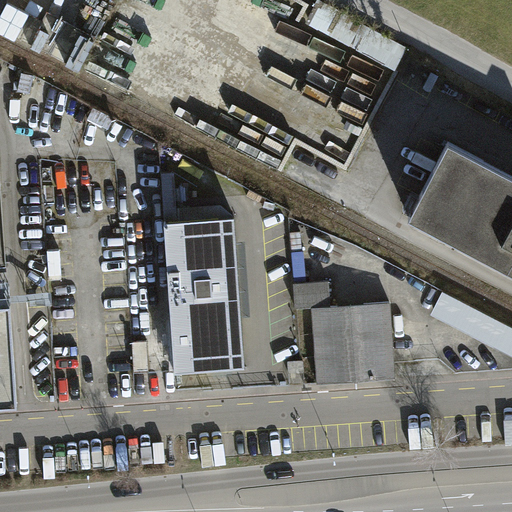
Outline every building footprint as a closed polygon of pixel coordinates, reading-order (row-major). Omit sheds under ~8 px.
[(44,19),(7,0),(0,14),(0,30),(81,71),(99,37),(48,11),(44,19)] [(405,49),(318,2),(309,19),(396,66),(405,49)] [(511,176),(448,143),(409,217),(511,271),(511,176)] [(234,216),(164,221),(175,370),(244,365),(238,283),(234,216)] [(296,308),(313,306),(318,383),(396,377),(390,302),(330,305),(329,281),(294,283),(296,308)] [(431,313),(511,355),(511,329),(442,293),(431,313)] [(0,405),(17,404),(10,302),(0,302),(0,405)] [(302,362),(289,362),(289,373),(297,373),(302,373),(302,362)]
